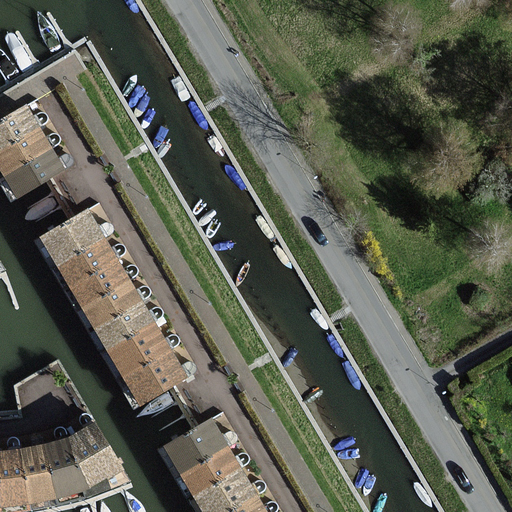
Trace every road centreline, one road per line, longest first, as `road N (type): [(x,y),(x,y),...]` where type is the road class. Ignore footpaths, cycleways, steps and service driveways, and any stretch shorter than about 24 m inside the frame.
road 1 (residential): [(183,0),(417,392)]
road 2 (residential): [(417,392),(488,511)]
